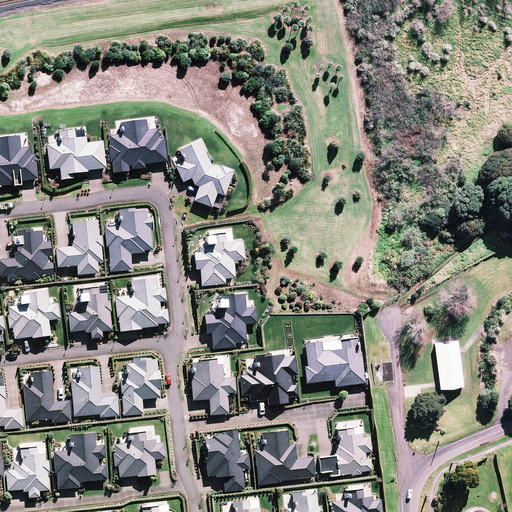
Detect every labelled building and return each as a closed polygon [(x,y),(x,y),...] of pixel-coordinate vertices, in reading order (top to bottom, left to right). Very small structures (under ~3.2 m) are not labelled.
[(108,137),(112,173),(142,170),(142,164),(165,161),(163,138),(157,139),(156,130),(147,131),(146,120),(123,123),(124,135),(108,137)] [(73,173),(105,169),(102,141),(86,143),(85,137),(75,139),(74,131),(59,133),(60,144),(48,145),(50,169),(61,168),(62,179),(74,177),(73,173)] [(0,187),(37,183),(33,154),(29,154),(28,148),(21,149),(19,136),(0,137),(0,187)] [(193,186),(199,188),(194,201),(218,210),(233,172),(219,167),(218,169),(211,166),(209,164),(199,142),(178,151),(182,161),(174,165),(182,183),(190,179),(193,186)] [(111,246),(112,270),(129,269),(128,250),(150,249),(148,228),(151,228),(150,218),(134,219),(133,212),(120,213),(121,229),(107,230),(108,246),(111,246)] [(101,262),(97,220),(70,223),(73,247),(57,248),(59,267),(77,265),(79,275),(99,273),(97,262),(101,262)] [(0,260),(0,266),(1,276),(9,275),(9,281),(39,278),(39,276),(53,274),(51,263),(47,263),(47,256),(51,256),(49,242),(43,243),(42,231),(31,232),(31,230),(18,231),(20,248),(15,249),(16,258),(0,260)] [(200,269),(202,286),(225,283),(224,279),(234,277),(233,261),(243,260),(241,241),(224,243),(223,234),(207,236),(208,239),(199,240),(200,252),(194,253),(196,269),(200,269)] [(116,298),(120,331),(157,326),(156,324),(168,322),(166,309),(159,310),(157,302),(165,301),(163,289),(156,290),(155,278),(131,281),(133,296),(116,298)] [(97,295),(96,288),(83,290),(85,303),(77,304),(78,313),(69,314),(71,332),(91,329),(92,338),(102,337),(101,332),(111,330),(106,294),(97,295)] [(47,304),(45,291),(25,294),(26,304),(7,307),(10,328),(14,327),(16,340),(51,335),(48,320),(58,319),(56,303),(47,304)] [(212,332),(214,348),(233,346),(233,342),(245,341),(243,324),(256,322),(254,309),(245,310),(243,295),(222,297),(223,310),(211,311),(211,315),(205,316),(207,332),(212,332)] [(453,336),(427,340),(433,391),(459,388),(453,336)] [(357,353),(355,338),(304,344),(307,366),(304,367),(306,383),(334,379),(335,386),(363,383),(359,353),(357,353)] [(295,374),(293,353),(256,357),(258,373),(240,375),(242,394),(248,393),(249,401),(266,399),(267,404),(287,402),(286,396),(298,395),(297,385),(289,386),(288,375),(295,374)] [(121,380),(124,414),(142,412),(141,398),(161,396),(157,358),(127,361),(129,379),(121,380)] [(222,378),(221,360),(194,362),(195,376),(191,376),(193,400),(209,398),(211,414),(227,412),(225,393),(234,392),(233,377),(222,378)] [(98,366),(70,368),(75,415),(101,413),(101,417),(119,415),(117,396),(101,398),(98,366)] [(24,386),(28,421),(52,419),(52,423),(71,421),(69,401),(54,403),(51,371),(33,373),(34,385),(24,386)] [(6,429),(22,428),(21,409),(7,410),(5,387),(0,386),(0,423),(5,423),(6,429)] [(360,471),(371,470),(369,460),(364,460),(363,451),(368,451),(366,433),(353,435),(352,429),(338,430),(340,444),(334,445),(335,456),(318,458),(320,472),(328,471),(329,477),(360,474),(360,471)] [(239,456),(236,430),(224,432),(225,435),(213,436),(213,439),(203,441),(207,476),(223,474),(225,491),(243,489),(241,469),(247,468),(246,455),(239,456)] [(254,451),(258,483),(313,477),(311,458),(296,460),(294,446),(286,447),(285,431),(264,434),(266,449),(254,451)] [(145,439),(144,433),(131,434),(132,443),(114,445),(116,465),(119,465),(120,476),(138,474),(138,476),(155,474),(153,460),(163,459),(162,443),(154,444),(153,438),(145,439)] [(55,452),(58,488),(80,486),(79,481),(106,478),(105,465),(97,466),(97,458),(104,457),(103,446),(95,447),(94,434),(72,436),(73,450),(55,452)] [(7,469),(9,491),(29,489),(29,498),(39,497),(38,490),(49,489),(47,471),(50,471),(49,461),(45,462),(45,454),(36,454),(36,447),(21,448),(22,463),(14,464),(15,469),(7,469)] [(379,511),(378,500),(368,501),(367,488),(347,490),(348,500),(330,502),(331,511),(379,511)] [(316,511),(315,495),(306,496),(306,492),(294,493),(296,510),(286,511),(316,511)] [(233,511),(257,511),(256,500),(232,502),(233,511)]
